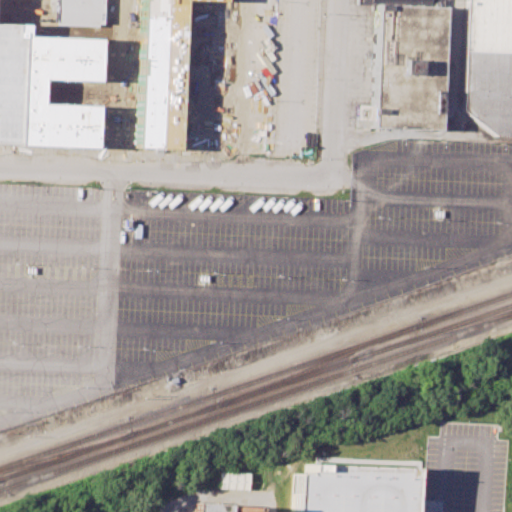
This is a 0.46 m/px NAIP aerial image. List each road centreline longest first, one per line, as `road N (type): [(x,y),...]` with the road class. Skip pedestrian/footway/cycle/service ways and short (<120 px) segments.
road 1 (residential): [(0,164),(329,179)]
road 2 (residential): [(336,0),(329,179)]
